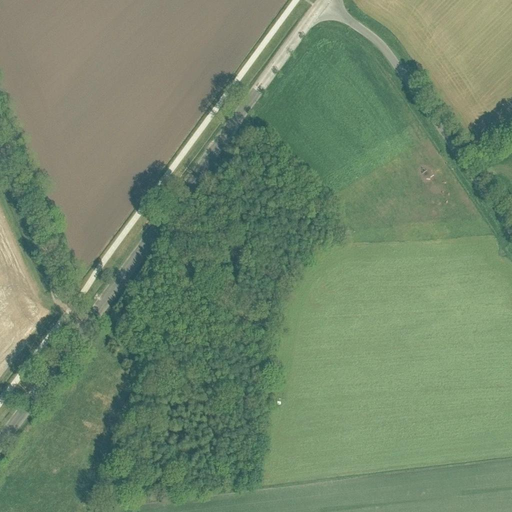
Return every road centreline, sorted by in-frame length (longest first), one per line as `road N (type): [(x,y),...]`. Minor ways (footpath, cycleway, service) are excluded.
road 1 (primary): [(0,441),(319,4)]
road 2 (unclassified): [(511,232),(383,48),(319,4)]
road 3 (track): [(70,309),(0,144)]
